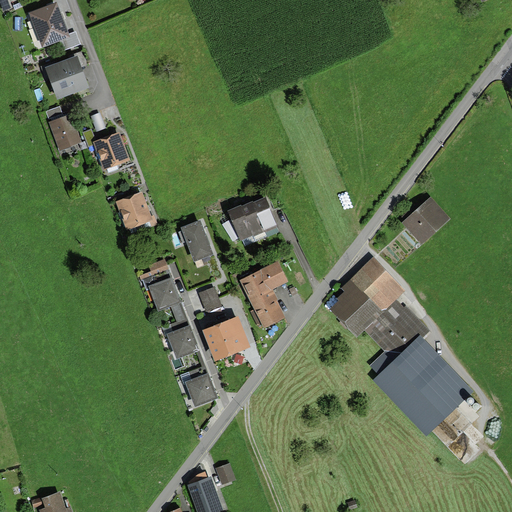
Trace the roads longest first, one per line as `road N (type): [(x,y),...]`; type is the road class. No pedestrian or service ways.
road 1 (residential): [(511,44),(153,511)]
road 2 (track): [(280,511),(247,428),(244,392)]
